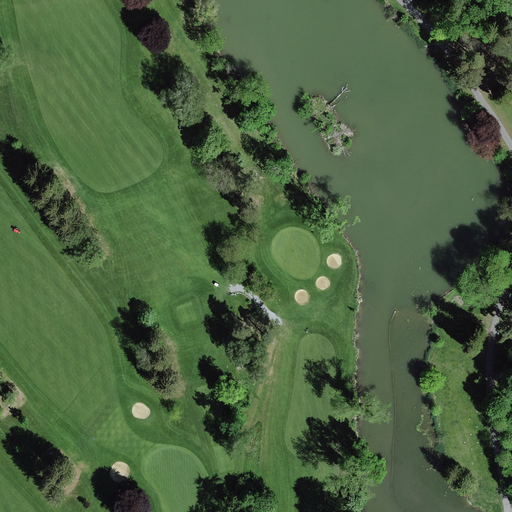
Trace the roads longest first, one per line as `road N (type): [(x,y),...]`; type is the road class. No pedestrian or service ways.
road 1 (track): [(511,275),(489,377),(507,511)]
road 2 (track): [(401,0),(433,32),(511,147)]
road 3 (track): [(340,511),(342,371)]
